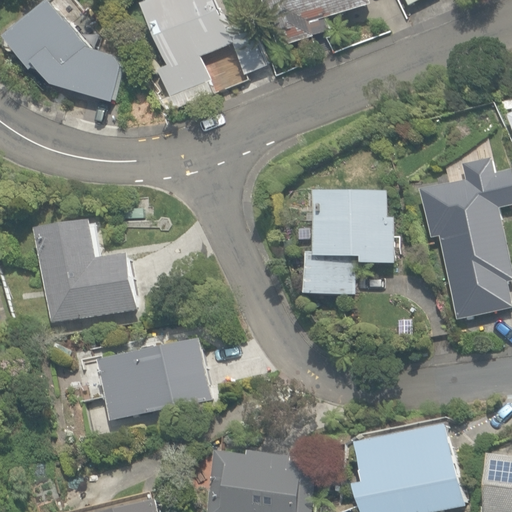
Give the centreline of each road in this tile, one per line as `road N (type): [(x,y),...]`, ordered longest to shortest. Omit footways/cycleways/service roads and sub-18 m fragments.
road 1 (residential): [(197,151),(262,320),(296,360),(326,381),(511,372)]
road 2 (residential): [(511,21),(197,151)]
road 3 (residential): [(197,151),(76,156),(0,117)]
